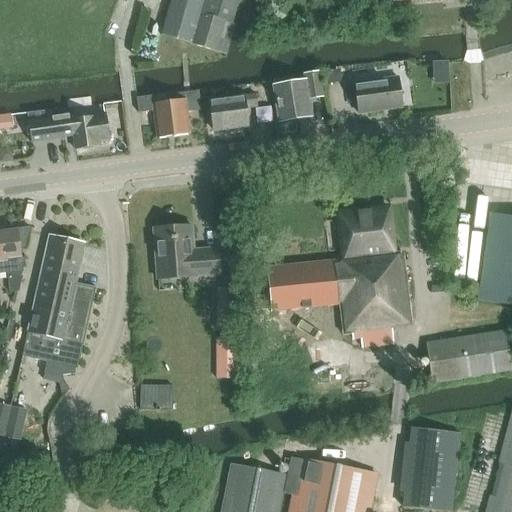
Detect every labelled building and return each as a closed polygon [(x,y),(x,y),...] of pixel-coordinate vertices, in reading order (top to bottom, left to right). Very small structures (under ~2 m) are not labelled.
[(175,0),(165,37),(226,54),(241,0),(175,0)] [(337,71),(326,71),(327,83),(337,83),(337,71)] [(321,73),(306,75),(306,81),(275,85),(280,122),(312,117),(310,100),(324,98),(321,73)] [(398,79),(354,85),(358,114),(402,107),(398,79)] [(153,95),(138,97),(140,112),(154,110),(158,139),(192,134),(189,112),(202,110),(199,91),(170,95),(171,102),(155,105),(153,95)] [(247,108),(259,106),(257,95),(212,100),(215,131),(249,127),(247,108)] [(59,110),(27,114),(32,143),(74,137),(76,150),(99,147),(98,140),(109,139),(105,115),(74,119),(73,115),(60,117),(59,110)] [(5,150),(0,150),(0,162),(12,162),(11,155),(5,150)] [(256,279),(263,336),(293,332),(292,309),(339,304),(343,335),(351,334),(352,339),(360,338),(361,347),(393,344),(391,327),(411,325),(403,252),(393,253),(387,208),(370,212),(370,208),(358,209),(358,212),(338,214),(343,258),(267,267),(268,278),(256,279)] [(511,215),(491,212),(477,299),(511,304),(511,215)] [(157,279),(220,275),(218,247),(195,249),(193,226),(153,229),(157,279)] [(0,274),(5,274),(21,279),(23,260),(20,259),(16,230),(0,232),(0,274)] [(51,236),(25,356),(47,361),(44,374),(55,377),(74,375),(76,367),(78,368),(96,287),(77,283),(86,243),(51,236)] [(237,289),(216,289),(216,329),(237,329),(237,289)] [(432,385),(511,372),(511,367),(506,331),(426,343),(432,385)] [(268,346),(269,362),(291,360),(290,344),(268,346)] [(141,408),(173,409),(174,385),(142,384),(141,408)] [(0,433),(22,439),(29,410),(0,403),(0,433)] [(511,511),(511,417),(487,511),(511,511)] [(411,429),(402,508),(438,511),(452,511),(460,434),(411,429)] [(293,496),(290,511),(369,511),(377,475),(292,459),(285,494),(293,496)] [(230,465),(220,511),(279,511),(286,476),(230,465)]
